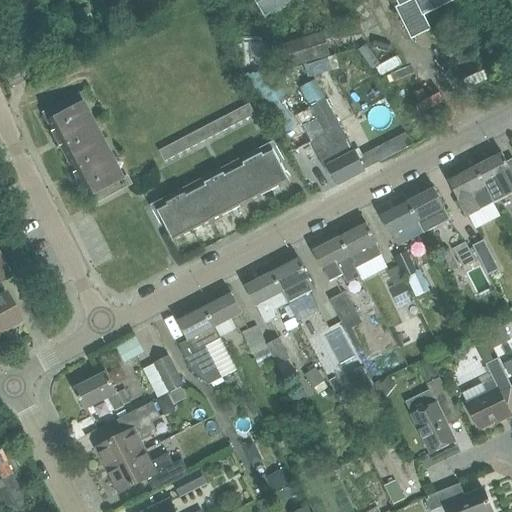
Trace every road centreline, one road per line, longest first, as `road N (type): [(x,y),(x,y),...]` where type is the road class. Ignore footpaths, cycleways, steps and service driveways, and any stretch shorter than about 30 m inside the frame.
road 1 (residential): [(104,328),(511,118)]
road 2 (residential): [(104,328),(0,116)]
road 3 (residential): [(74,511),(11,385)]
